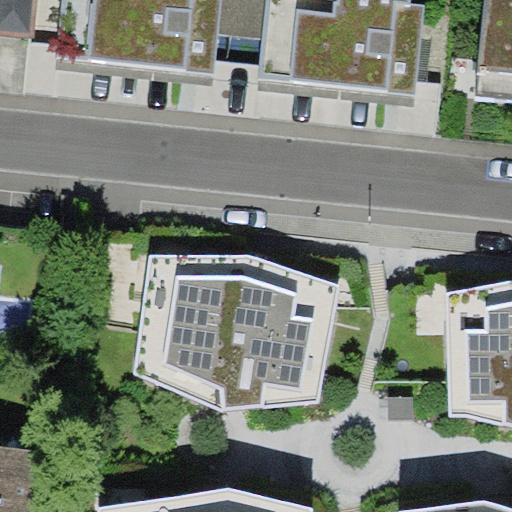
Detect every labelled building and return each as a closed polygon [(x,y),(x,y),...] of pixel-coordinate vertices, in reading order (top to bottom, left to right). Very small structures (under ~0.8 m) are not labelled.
[(0,0),(0,44),(32,47),(36,0),(0,0)] [(59,0),(53,76),(216,90),(220,42),(257,45),(252,99),(418,114),(427,12),(398,9),(398,0),(59,0)] [(511,0),(486,0),(483,44),(454,42),(449,97),(511,102),(511,0)] [(150,476),(95,470),(90,511),(253,511),(260,451),(154,440),(150,476)] [(35,511),(39,460),(0,457),(0,511),(35,511)]
